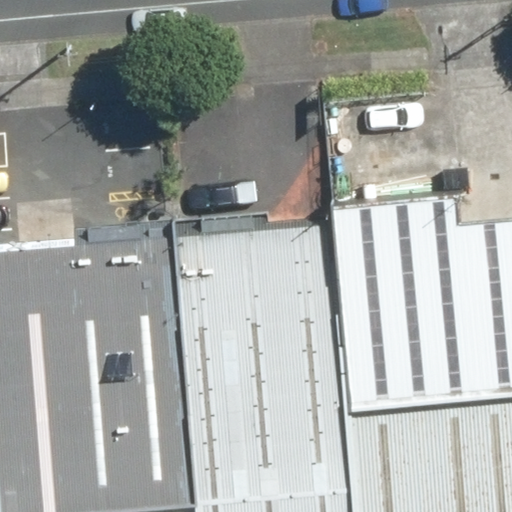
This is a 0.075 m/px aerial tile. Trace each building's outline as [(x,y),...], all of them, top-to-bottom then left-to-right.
[(465,183),(332,193),(334,214),(350,405),(511,391),(511,206),(467,210),(465,183)] [(175,225),(198,495),(200,511),(359,511),(350,405),(334,214),(175,225)] [(175,225),(0,239),(0,463),(4,511),(198,495),(175,225)] [(511,511),(511,391),(350,405),(359,511),(511,511)] [(0,511),(200,511),(198,495),(4,511),(0,511)]
